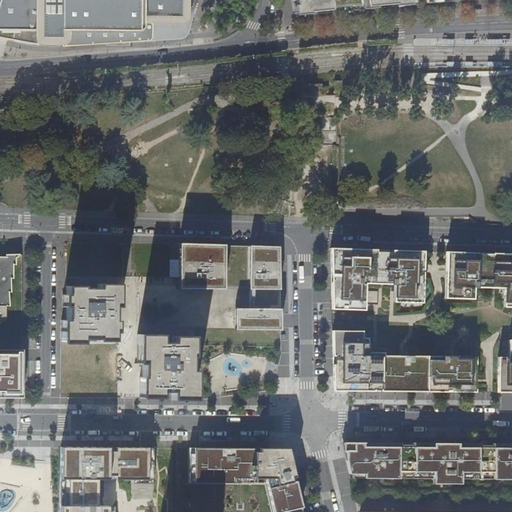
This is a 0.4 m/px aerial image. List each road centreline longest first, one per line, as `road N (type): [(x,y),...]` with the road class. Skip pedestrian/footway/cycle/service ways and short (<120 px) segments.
road 1 (tertiary): [(511,22),(244,47)]
road 2 (residential): [(45,422),(311,422)]
road 3 (residential): [(46,221),(304,228)]
road 4 (tertiary): [(244,47),(0,72)]
road 5 (residential): [(511,235),(304,228)]
road 6 (residential): [(46,221),(45,422)]
road 7 (residential): [(311,422),(511,420)]
road 8 (residential): [(304,228),(311,422)]
